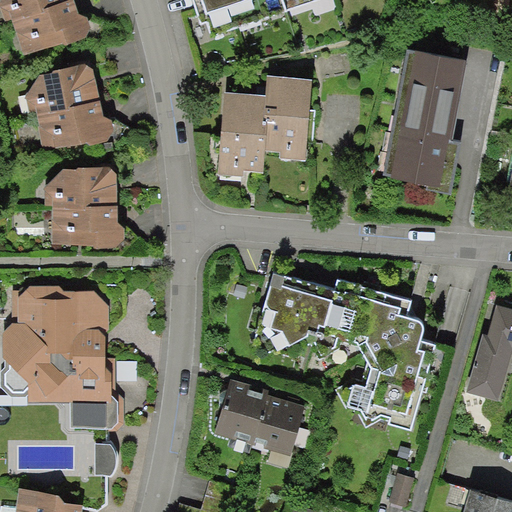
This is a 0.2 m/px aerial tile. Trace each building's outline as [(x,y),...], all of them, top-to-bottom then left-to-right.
[(0,0),(0,6),(7,10),(12,23),(41,13),(43,5),(58,0),(0,0)] [(12,23),(11,24),(23,58),(82,38),(87,23),(73,13),(67,0),(58,0),(43,5),(41,13),(12,23)] [(189,0),(202,41),(333,0),(189,0)] [(467,60),(403,48),(377,177),(454,194),(464,141),(452,138),(467,60)] [(33,103),(36,115),(97,101),(94,89),(96,79),(88,63),(38,73),(23,97),(33,103)] [(262,94),(222,91),(214,172),(260,176),(262,158),(305,162),(311,80),(264,75),(262,94)] [(97,101),(36,115),(43,147),(79,139),(86,143),(106,139),(112,127),(100,114),(97,101)] [(112,167),(60,168),(42,187),(49,194),(50,212),(79,211),(85,202),(113,202),(112,167)] [(79,212),(49,212),(49,247),(112,246),(122,238),(122,226),(113,219),(113,202),(86,203),(79,212)] [(356,293),(271,270),(260,303),(270,308),(266,323),(271,348),(309,344),(317,357),(338,348),(337,328),(346,330),(356,293)] [(57,284),(28,284),(17,297),(17,322),(11,322),(1,332),(1,355),(4,358),(5,365),(0,369),(0,387),(11,395),(25,394),(28,391),(28,405),(69,404),(69,430),(115,430),(122,424),(122,401),(120,395),(114,389),(115,354),(103,354),(105,301),(92,289),(61,289),(57,284)] [(400,306),(358,294),(348,330),(368,365),(363,384),(352,381),(341,391),(345,403),(386,416),(386,424),(411,431),(436,343),(421,337),(427,321),(398,311),(400,306)] [(511,308),(496,304),(486,339),(511,346),(511,308)] [(511,350),(511,347),(480,339),(465,393),(498,402),(511,350)] [(214,433),(252,445),(268,394),(229,383),(214,433)] [(252,445),(291,456),(306,406),(268,394),(252,445)] [(110,442),(93,441),(91,477),(110,478),(116,470),(119,460),(117,450),(110,442)] [(414,478),(397,473),(387,501),(405,507),(414,478)] [(55,491),(17,485),(14,504),(0,502),(0,511),(78,511),(80,502),(61,499),(55,491)] [(511,511),(511,500),(467,488),(460,511),(511,511)]
